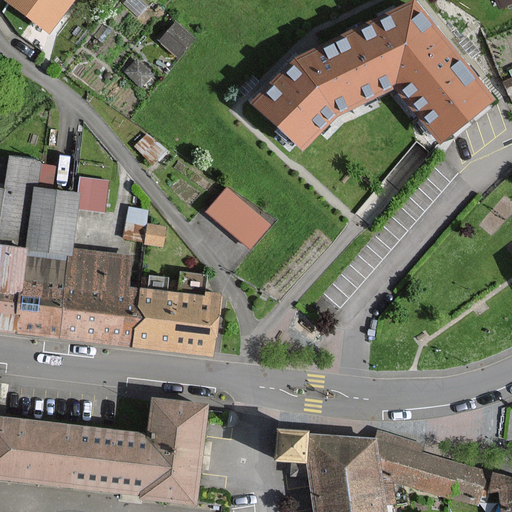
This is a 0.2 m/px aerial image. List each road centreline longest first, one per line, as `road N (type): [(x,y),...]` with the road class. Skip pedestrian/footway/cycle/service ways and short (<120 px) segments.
road 1 (residential): [(244,384),(249,342),(231,288),(90,114),(0,42)]
road 2 (residential): [(0,349),(244,384)]
road 3 (residential): [(381,398),(437,393),(511,370)]
road 4 (residential): [(252,385),(312,406),(381,398)]
road 5 (residential): [(381,398),(314,380),(252,385)]
